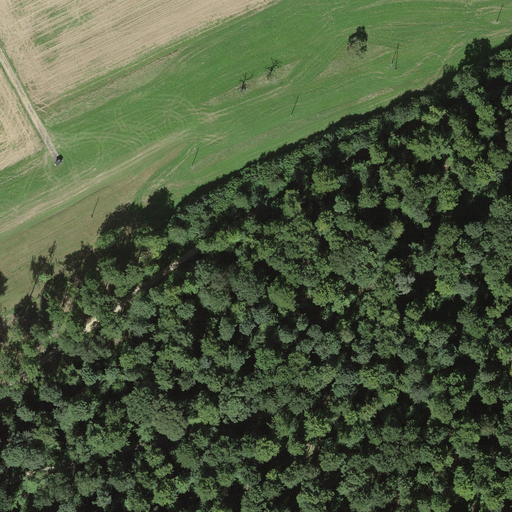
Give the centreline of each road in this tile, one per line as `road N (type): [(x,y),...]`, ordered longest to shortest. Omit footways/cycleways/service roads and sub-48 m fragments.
road 1 (track): [(0,393),(243,219),(429,114),(511,85)]
road 2 (track): [(0,484),(383,384),(511,360)]
road 3 (track): [(185,511),(297,458),(383,384)]
road 4 (track): [(0,56),(57,162)]
